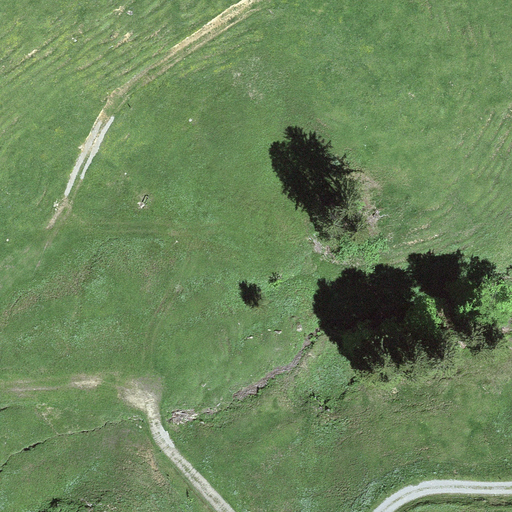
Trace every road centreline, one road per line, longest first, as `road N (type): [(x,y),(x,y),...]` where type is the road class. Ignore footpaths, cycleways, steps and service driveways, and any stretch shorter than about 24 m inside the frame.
road 1 (track): [(143,402),(168,450),(225,511)]
road 2 (track): [(384,511),(418,491),(511,489)]
